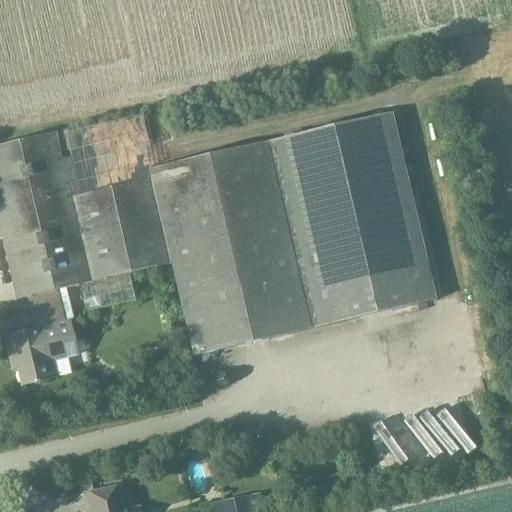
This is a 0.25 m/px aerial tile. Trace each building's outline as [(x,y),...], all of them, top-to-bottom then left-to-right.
[(70,151),(66,131),(0,146),(0,235),(15,301),(26,298),(33,330),(4,337),(12,371),(17,370),(21,387),(71,374),(67,359),(78,356),(69,321),(73,320),(72,314),(62,316),(58,300),(67,298),(65,289),(170,264),(192,358),(310,330),(435,301),(391,113),(266,143),(147,170),(149,180),(145,181),(142,167),(122,171),(126,186),(79,197),(70,157),(61,159),(59,153),(70,151)] [(134,301),(128,274),(80,286),(86,312),(134,301)] [(129,374),(127,374),(110,377),(113,394),(131,391),(129,374)] [(120,508),(116,488),(89,494),(92,511),(124,511),(124,507),(120,508)] [(263,511),(260,495),(225,502),(226,511),(263,511)]
